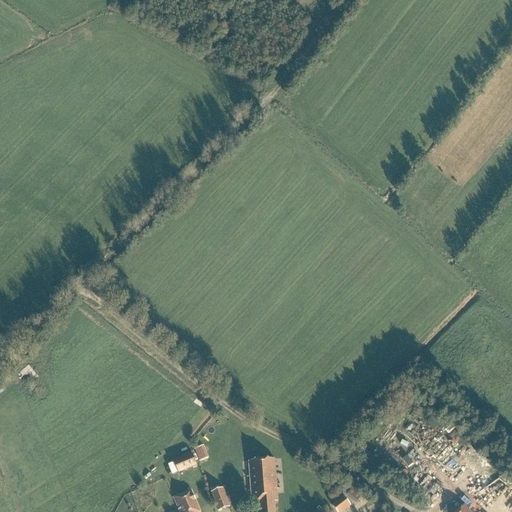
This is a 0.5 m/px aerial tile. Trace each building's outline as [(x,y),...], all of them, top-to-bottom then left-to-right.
[(209,458),(204,446),(195,450),(199,462),(209,458)] [(408,468),(416,462),(410,454),(402,460),(408,468)] [(192,456),(174,463),(178,474),(197,467),(192,456)] [(275,511),(275,503),(278,502),(275,460),(248,462),(251,504),(259,504),(259,511),(275,511)] [(347,486),(342,492),(347,495),(352,490),(347,486)] [(230,507),(223,489),(219,490),(218,487),(211,489),(212,493),(211,493),(218,511),(230,507)] [(200,511),(191,491),(174,499),(179,511),(200,511)] [(332,507),(335,511),(343,511),(350,506),(343,498),(332,507)]
